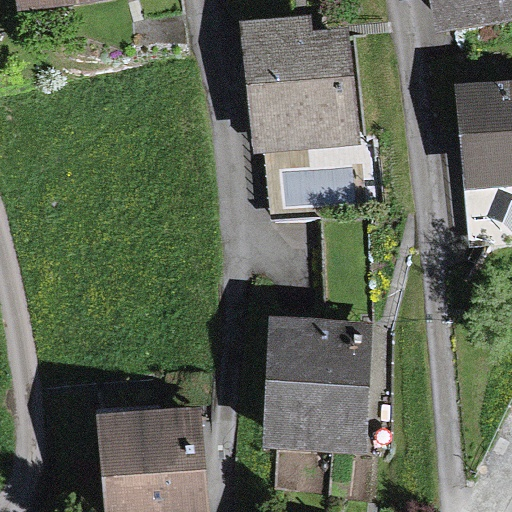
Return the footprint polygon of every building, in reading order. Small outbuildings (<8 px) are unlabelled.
[(14,0),(18,27),(129,9),(127,0),(14,0)] [(511,0),(430,0),(437,36),(511,20),(511,0)] [(356,151),(343,26),(239,36),(252,162),(356,151)] [(511,92),(455,99),(465,195),(511,190),(511,92)] [(368,330),(268,330),(268,454),(368,454),(368,330)] [(208,511),(198,416),(95,428),(104,511),(208,511)]
